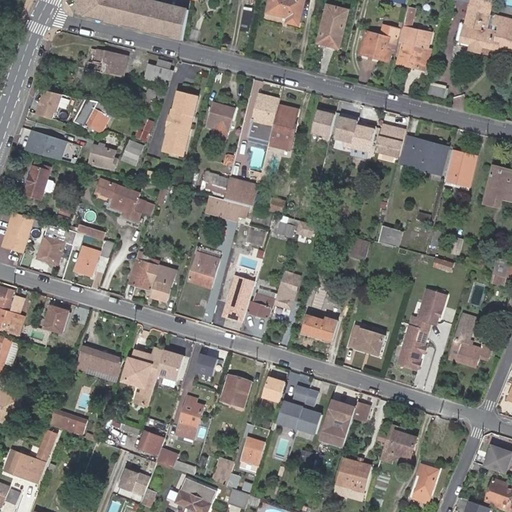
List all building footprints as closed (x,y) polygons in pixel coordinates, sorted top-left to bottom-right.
[(78,0),(79,1),(87,17),(186,42),(191,10),(151,0),(78,0)] [(270,0),(268,10),(289,16),(288,21),(299,24),(304,0),(270,0)] [(492,43),(511,47),(511,18),(498,16),(497,23),(501,24),(500,31),(485,28),(491,2),(490,2),(482,0),(471,0),(466,23),(461,22),(458,38),(463,40),(463,41),(471,43),(470,48),(481,51),(482,45),(491,47),(492,43)] [(339,48),(349,11),(329,6),(319,43),(339,48)] [(424,46),(428,47),(432,33),(412,28),(414,17),(417,8),(410,6),(408,16),(402,41),(404,41),(399,62),(419,67),(424,46)] [(249,29),(252,11),(245,9),(241,28),(249,29)] [(381,35),(367,31),(362,53),(390,60),(392,50),(395,51),(401,28),(383,24),(381,35)] [(431,48),(428,47),(424,46),(419,67),(427,68),(431,48)] [(95,47),(89,68),(125,77),(129,56),(95,47)] [(159,65),(172,68),(173,62),(161,59),(159,65)] [(172,79),(176,69),(172,68),(159,65),(152,62),(149,73),(172,79)] [(88,69),(80,67),(77,77),(89,80),(92,70),(88,69)] [(148,79),(171,84),(172,79),(149,73),(148,79)] [(430,86),(428,97),(442,101),(445,90),(430,86)] [(62,93),(45,88),(38,114),(54,120),(62,93)] [(135,95),(132,94),(131,101),(153,107),(157,92),(148,90),(148,92),(137,89),(135,95)] [(197,99),(180,94),(176,110),(173,110),(168,132),(170,132),(166,148),(185,153),(197,99)] [(272,136),(274,130),(281,100),(272,98),(271,102),(259,99),(253,125),(252,131),(272,136)] [(113,109),(100,102),(87,99),(84,104),(93,108),(94,105),(98,107),(102,109),(102,108),(112,112),(113,109)] [(214,103),(208,125),(215,127),(228,130),(234,110),(214,103)] [(93,108),(84,104),(82,109),(85,110),(82,117),(79,115),(75,123),(87,128),(90,125),(101,131),(104,129),(112,112),(102,108),(102,109),(98,107),(94,105),(93,108)] [(337,111),(319,106),(312,131),(331,136),(337,111)] [(360,118),(342,113),(336,138),(345,140),(344,144),(371,151),(377,127),(359,122),(360,118)] [(146,116),(139,137),(149,140),(156,120),(146,116)] [(276,131),(273,143),(291,148),(298,124),(278,119),(276,131)] [(407,130),(383,124),(377,149),(401,156),(403,148),(405,138),(407,130)] [(228,130),(215,127),(213,135),(226,139),(228,130)] [(69,141),(32,129),(25,150),(62,160),(69,141)] [(410,166),(416,141),(405,138),(403,148),(401,156),(399,163),(410,166)] [(131,141),(130,146),(144,150),(145,146),(131,141)] [(410,166),(443,174),(450,147),(431,142),(430,144),(416,141),(410,166)] [(97,154),(95,163),(116,169),(119,160),(115,159),(117,152),(105,148),(101,147),(97,146),(95,153),(97,154)] [(144,150),(130,146),(127,156),(140,160),(144,150)] [(454,152),(448,175),(446,182),(469,188),(477,156),(464,153),(463,154),(454,152)] [(140,160),(127,156),(125,161),(139,165),(140,160)] [(51,172),(52,169),(35,164),(26,192),(41,197),(44,189),(45,187),(51,172)] [(501,206),(501,205),(503,197),(511,198),(511,179),(500,177),(502,168),(494,166),(485,201),(485,203),(501,206)] [(511,169),(502,168),(500,177),(511,179),(511,169)] [(130,171),(128,177),(139,179),(140,175),(141,174),(130,171)] [(56,174),(51,172),(45,187),(44,189),(50,191),(53,190),(57,177),(56,174)] [(211,174),(207,190),(223,194),(227,179),(211,174)] [(260,184),(231,177),(226,199),(254,207),(260,184)] [(139,198),(141,192),(104,180),(101,192),(110,195),(114,196),(112,205),(125,210),(123,214),(139,220),(142,211),(152,215),(156,204),(145,201),(139,198)] [(211,195),(206,210),(239,219),(243,204),(226,199),(211,195)] [(272,210),(284,213),(287,202),(274,198),(272,210)] [(250,206),(243,204),(240,215),(247,217),(250,206)] [(71,217),(73,211),(62,208),(60,214),(71,217)] [(18,213),(15,212),(5,244),(8,245),(18,213)] [(18,213),(8,245),(24,250),(34,218),(18,213)] [(69,224),(71,218),(60,215),(58,221),(69,224)] [(288,225),(282,223),(279,232),(292,236),(295,227),(298,228),(301,220),(290,217),(288,225)] [(299,231),(315,238),(320,225),(305,219),(299,231)] [(77,231),(68,229),(49,223),(38,257),(58,264),(65,243),(73,245),(77,231)] [(79,225),(77,231),(104,240),(106,233),(79,225)] [(384,225),(380,242),(397,246),(401,229),(384,225)] [(436,229),(432,245),(438,246),(442,231),(436,229)] [(355,236),(350,254),(366,258),(371,241),(355,236)] [(109,256),(114,243),(106,240),(102,254),(109,256)] [(84,246),(77,270),(93,274),(100,252),(84,246)] [(138,258),(129,282),(151,289),(159,265),(155,264),(153,269),(141,265),(143,260),(144,255),(145,252),(140,250),(138,258)] [(197,259),(190,280),(212,287),(218,266),(221,257),(204,252),(199,251),(197,259)] [(507,277),(511,261),(499,259),(495,273),(507,277)] [(453,264),(437,260),(436,266),(451,270),(453,264)] [(295,275),(285,272),(276,304),(291,308),(299,282),(301,277),(295,275)] [(256,281),(235,275),(222,316),(243,322),(256,281)] [(5,299),(9,288),(0,285),(0,304),(8,308),(10,300),(5,299)] [(14,290),(9,288),(5,299),(10,300),(14,290)] [(273,308),(274,303),(277,293),(261,288),(258,294),(257,294),(254,303),(252,302),(249,312),(268,317),(271,308),(273,308)] [(412,324),(399,364),(418,369),(419,367),(421,367),(422,365),(420,364),(424,352),(423,351),(424,347),(426,345),(431,330),(433,323),(438,325),(441,315),(439,313),(440,310),(444,311),(449,294),(429,288),(417,326),(412,324)] [(16,294),(11,310),(18,312),(24,297),(16,294)] [(47,318),(46,321),(63,327),(68,309),(49,303),(44,317),(47,318)] [(0,327),(13,332),(18,334),(24,316),(18,314),(18,312),(11,310),(11,311),(0,307),(0,327)] [(466,312),(464,319),(478,323),(480,316),(466,312)] [(303,331),(328,338),(334,318),(322,315),(321,319),(308,314),(303,331)] [(464,319),(453,356),(480,364),(482,356),(491,358),(495,346),(486,343),(485,347),(472,343),(478,323),(464,319)] [(63,327),(46,321),(45,325),(62,330),(63,327)] [(387,334),(356,325),(350,345),(380,355),(387,334)] [(14,340),(0,335),(0,374),(1,374),(5,365),(14,340)] [(118,379),(124,359),(84,347),(77,368),(86,371),(88,368),(110,376),(118,379)] [(139,402),(149,405),(158,378),(159,374),(166,351),(156,348),(152,357),(147,355),(136,352),(135,354),(128,379),(144,384),(139,402)] [(185,356),(166,350),(166,351),(159,374),(178,380),(185,356)] [(203,350),(197,369),(220,376),(226,358),(203,350)] [(480,364),(453,356),(452,358),(479,366),(480,364)] [(109,381),(110,376),(88,368),(86,371),(85,373),(109,381)] [(273,373),(263,401),(283,408),(293,380),(273,373)] [(230,375),(223,395),(222,400),(234,403),(244,407),(252,381),(230,375)] [(295,396),(318,406),(324,392),(301,382),(295,396)] [(0,388),(0,420),(14,425),(24,398),(0,388)] [(333,398),(321,437),(341,444),(354,406),(333,398)] [(196,401),(188,399),(179,428),(177,431),(193,436),(197,426),(204,404),(196,401)] [(354,406),(341,444),(345,445),(358,407),(354,406)] [(74,430),(73,431),(82,435),(87,420),(79,417),(78,419),(63,414),(63,412),(56,409),(51,421),(74,430)] [(140,428),(126,424),(124,430),(138,435),(140,428)] [(392,425),(381,459),(392,463),(396,454),(412,459),(418,438),(406,434),(398,432),(399,428),(392,425)] [(159,453),(160,448),(165,436),(149,431),(146,439),(144,438),(141,447),(145,449),(159,453)] [(248,438),(241,460),(258,465),(265,443),(248,438)] [(56,443),(47,439),(41,453),(51,457),(56,443)] [(491,466),(511,471),(511,446),(497,443),(491,466)] [(10,471),(38,482),(47,460),(20,449),(19,450),(14,448),(6,467),(11,469),(10,471)] [(160,448),(159,453),(156,460),(175,467),(179,455),(160,448)] [(312,466),(316,453),(305,451),(302,463),(312,466)] [(235,461),(221,456),(214,480),(227,485),(231,473),(235,461)] [(209,458),(204,457),(200,466),(206,468),(209,458)] [(372,466),(344,458),(339,476),(367,484),(372,466)] [(57,465),(52,464),(49,472),(54,474),(57,465)] [(412,498),(428,503),(438,470),(424,465),(421,475),(416,490),(415,489),(412,498)] [(131,485),(145,491),(151,475),(127,467),(120,485),(129,488),(131,485)] [(402,482),(405,473),(395,470),(393,480),(402,482)] [(227,485),(233,487),(236,488),(243,490),(246,482),(239,479),(240,476),(231,473),(227,485)] [(188,479),(178,502),(202,511),(207,511),(214,498),(218,500),(220,496),(216,494),(218,491),(188,479)] [(0,504),(3,506),(11,485),(0,480),(0,504)] [(511,486),(494,481),(488,501),(496,504),(494,511),(511,511),(511,504),(511,501),(511,486)] [(228,503),(246,509),(251,494),(251,493),(236,488),(233,487),(228,503)] [(151,505),(156,490),(149,488),(144,502),(151,505)] [(12,489),(8,499),(16,502),(20,492),(12,489)] [(250,503),(265,509),(268,502),(253,496),(250,503)] [(76,497),(70,511),(86,511),(88,510),(92,511),(95,504),(76,497)]
